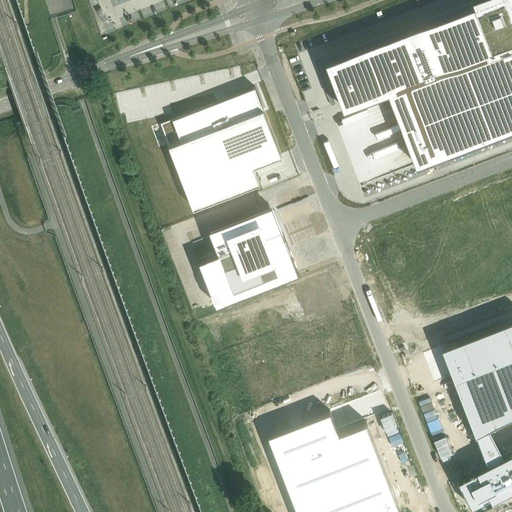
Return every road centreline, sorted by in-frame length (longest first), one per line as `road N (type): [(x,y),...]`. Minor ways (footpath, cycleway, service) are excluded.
road 1 (unclassified): [(336,226),(446,511)]
road 2 (unclassified): [(257,21),(336,226)]
road 3 (motorway): [(81,511),(0,333)]
road 4 (unclassified): [(511,159),(336,226)]
road 5 (unclassified): [(106,65),(257,21)]
road 6 (unclassified): [(251,6),(106,65)]
